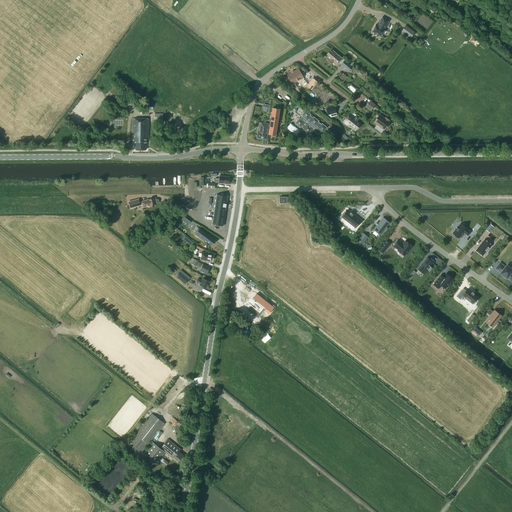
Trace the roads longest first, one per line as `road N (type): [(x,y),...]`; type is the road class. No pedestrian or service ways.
road 1 (tertiary): [(183,511),(239,189)]
road 2 (residential): [(375,187),(388,209),(511,302)]
road 3 (unclassified): [(511,199),(443,201),(413,187),(375,187)]
road 4 (tertiary): [(241,148),(377,154)]
road 5 (unclassified): [(375,187),(239,189)]
road 6 (tertiary): [(511,153),(377,154)]
road 7 (tertiary): [(115,156),(241,148)]
